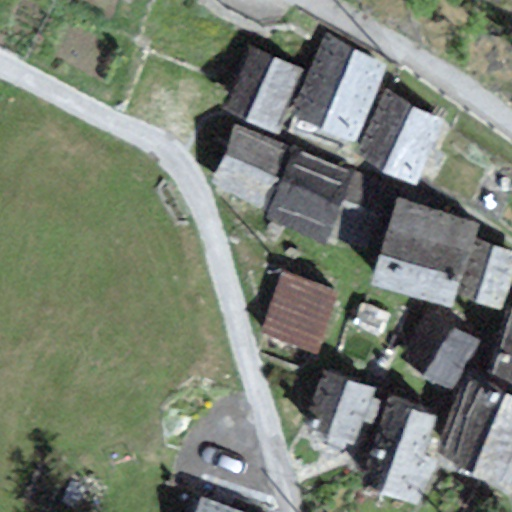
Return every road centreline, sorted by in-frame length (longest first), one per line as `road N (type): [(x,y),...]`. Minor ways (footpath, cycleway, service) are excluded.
road 1 (residential): [(286,511),(189,179),(156,145),(0,70)]
road 2 (residential): [(296,0),(511,130)]
